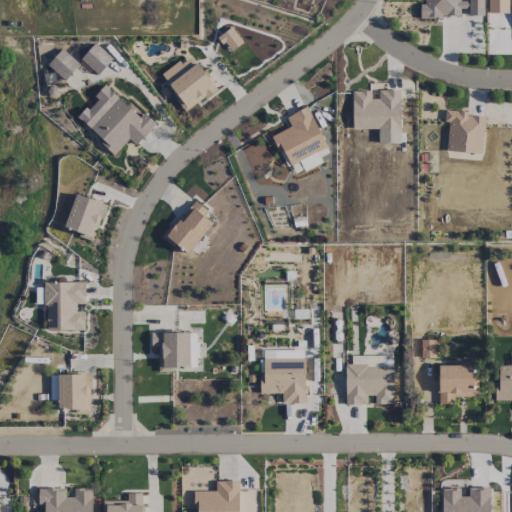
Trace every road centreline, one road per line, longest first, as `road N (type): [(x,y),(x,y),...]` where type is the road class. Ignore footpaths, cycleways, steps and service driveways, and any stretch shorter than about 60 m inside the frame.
road 1 (residential): [(123,445),(126,246),(165,168),(313,51),(361,0)]
road 2 (residential): [(511,449),(474,440),(123,445)]
road 3 (residential): [(352,10),(405,53),(465,78),(511,78)]
road 4 (residential): [(123,445),(0,445)]
